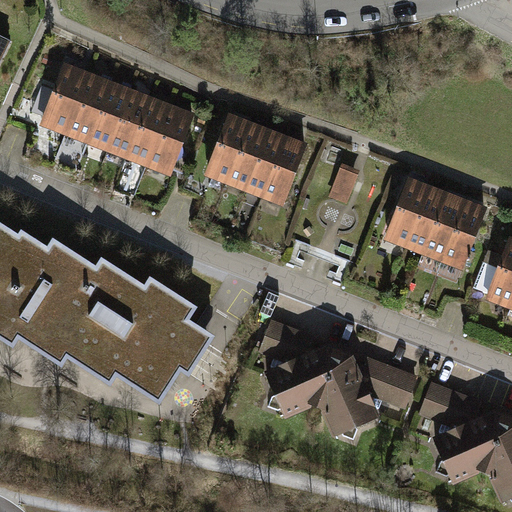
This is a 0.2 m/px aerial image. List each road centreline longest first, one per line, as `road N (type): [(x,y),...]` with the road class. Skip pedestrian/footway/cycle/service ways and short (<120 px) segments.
road 1 (residential): [(511,371),(0,167)]
road 2 (residential): [(224,0),(278,14),(416,0)]
